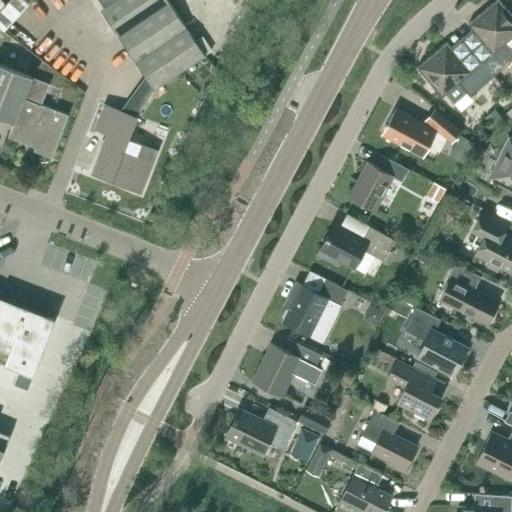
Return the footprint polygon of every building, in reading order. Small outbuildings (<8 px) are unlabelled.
[(30,5),(24,0),(23,0),(10,0),(0,11),(0,27),(4,31),(30,5)] [(101,10),(110,22),(141,0),(100,0),(105,7),(101,10)] [(120,111),(137,116),(156,89),(205,56),(197,44),(168,2),(166,0),(141,0),(110,22),(146,75),(129,98),(124,95),(111,100),(109,106),(120,111)] [(481,40),(471,49),(493,76),(511,60),(511,16),(498,0),(495,0),(468,24),(481,40)] [(493,76),(471,49),(460,58),(446,42),(417,67),(442,97),(446,93),(454,103),(467,92),(470,96),(493,76)] [(8,136),(26,143),(42,103),(49,84),(0,64),(0,115),(14,121),(8,136)] [(42,103),(26,143),(35,147),(34,150),(51,157),(68,113),(42,103)] [(123,152),(137,116),(120,111),(109,106),(104,104),(95,128),(107,133),(93,168),(117,178),(115,182),(140,192),(156,152),(142,146),(137,157),(123,152)] [(395,108),(381,134),(423,156),(437,131),(444,135),(452,141),(461,130),(435,108),(423,122),(395,108)] [(501,116),(495,109),(486,117),(493,124),(501,116)] [(462,135),(453,154),(462,159),(472,140),(462,135)] [(496,164),(489,178),(498,183),(497,184),(511,191),(511,138),(508,136),(494,163),(496,164)] [(367,161),(348,196),(375,210),(393,176),(402,181),(408,169),(387,157),(381,168),(367,161)] [(434,182),(426,196),(437,202),(440,198),(443,199),(449,190),(434,182)] [(476,222),(472,230),(477,232),(472,242),(479,246),(475,254),(488,261),(486,266),(497,271),(499,266),(511,272),(511,239),(503,235),(509,222),(504,220),(482,209),(476,222)] [(320,249),(318,253),(335,262),(337,258),(354,267),(364,249),(383,260),(394,239),(369,225),(362,238),(334,222),(320,249)] [(435,236),(440,227),(436,225),(431,234),(435,236)] [(416,257),(430,265),(436,253),(422,246),(416,257)] [(440,299),(488,323),(489,321),(491,322),(496,313),(493,312),(499,301),(474,289),(481,276),(456,263),(449,277),(450,277),(440,299)] [(338,304),(340,305),(347,289),(325,278),(324,280),(325,281),(319,293),(296,282),(285,304),(290,307),(283,321),(322,340),(337,310),(335,310),(338,304)] [(0,296),(0,362),(33,376),(56,319),(0,296)] [(366,317),(378,324),(385,311),(373,304),(366,317)] [(416,306),(404,329),(425,340),(417,357),(453,375),(467,346),(435,330),(441,319),(416,306)] [(271,343),(253,380),(282,394),(292,372),(314,383),(321,369),(316,366),(321,354),(296,342),(291,353),(271,343)] [(396,359),(387,376),(406,386),(397,402),(430,419),(442,396),(431,391),(436,380),(396,359)] [(387,405),(376,399),(372,407),(383,412),(387,405)] [(305,405),(297,420),(324,433),(332,418),(305,405)] [(369,405),(358,425),(365,429),(362,435),(373,441),(371,445),(375,447),(373,452),(406,469),(407,466),(409,467),(414,458),(411,457),(417,446),(388,431),(394,418),(375,409),(369,405)] [(239,408),(226,436),(263,454),(269,442),(283,449),(297,420),(269,407),(263,419),(239,408)] [(302,427),(290,451),(307,460),(319,435),(302,427)] [(0,429),(0,459),(10,433),(0,429)] [(491,430),(476,461),(511,479),(511,477),(511,430),(508,439),(491,430)] [(332,448),(320,441),(306,469),(318,476),(330,452),(332,448)] [(359,462),(332,448),(330,452),(357,466),(338,505),(352,511),(355,511),(356,510),(360,511),(382,511),(391,495),(376,487),(382,474),(359,462)] [(458,506),(457,511),(511,511),(511,499),(511,495),(474,493),(473,507),(458,506)]
